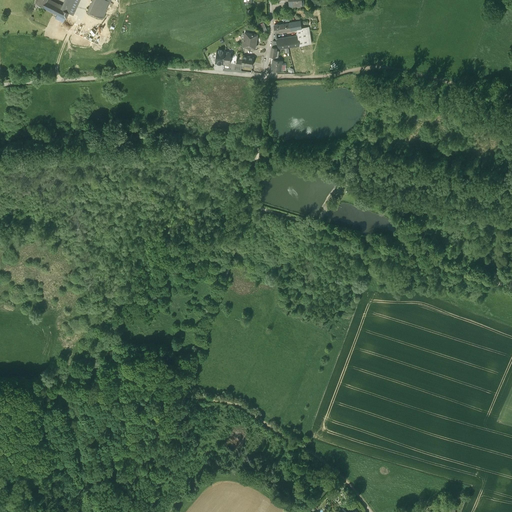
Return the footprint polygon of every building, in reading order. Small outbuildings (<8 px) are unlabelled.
[(65,0),(61,8),(45,0),(43,5),(65,16),(67,11),(72,13),(77,0),(65,0)] [(88,0),(84,10),(101,17),(108,0),(88,0)] [(301,21),(290,22),(291,29),(297,28),(302,28),(301,21)] [(290,22),(281,24),(282,31),(291,29),(290,22)] [(267,31),(264,23),(259,25),(263,33),(267,31)] [(281,24),(274,25),(275,32),(282,31),(281,24)] [(298,38),(277,41),(281,49),(283,49),(282,47),(310,43),(308,31),(309,31),(309,30),(308,30),(307,29),(304,29),(304,31),(302,31),(302,28),(297,28),(298,38)] [(256,34),(245,32),(244,40),(248,41),(247,46),(255,48),(257,40),(255,39),(256,34)] [(225,50),(218,49),(217,53),(216,62),(224,63),(225,51),(225,50)] [(215,52),(208,55),(212,64),(216,62),(217,53),(215,52)] [(254,57),(243,55),(242,60),(242,64),(252,66),(254,57)] [(282,61),(273,59),(271,69),(281,70),(282,61)] [(337,485),(329,493),(331,495),(332,494),(334,496),(339,492),(337,489),(339,488),(337,485)] [(442,503),(440,504),(441,511),(442,511),(445,511),(455,511),(453,501),(442,503)]
